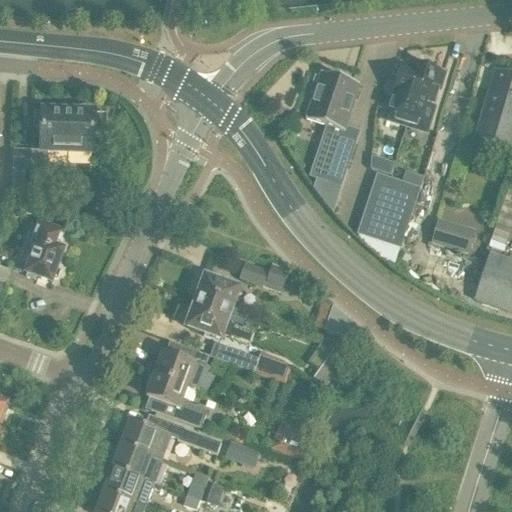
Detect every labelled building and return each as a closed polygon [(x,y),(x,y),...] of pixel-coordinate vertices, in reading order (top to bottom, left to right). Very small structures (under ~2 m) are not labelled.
[(405,126),(423,68),(412,65),(411,70),(401,67),(392,97),(393,98),(386,121),(405,126)] [(443,74),(423,68),(405,126),(425,133),(433,108),(438,93),(443,74)] [(475,138),(511,148),(511,76),(494,72),(475,138)] [(305,121),(326,128),(310,178),(341,188),(359,134),(345,129),(360,87),(321,74),(319,79),(315,78),(310,94),(314,95),(305,121)] [(13,152),(12,197),(24,201),(25,172),(30,172),(30,167),(46,168),(46,153),(93,154),(94,131),(106,131),(107,115),(94,115),(90,115),(90,112),(80,111),(80,114),(56,113),(56,110),(46,110),(46,113),(42,113),(34,113),(33,129),(42,130),(41,152),(13,152)] [(370,168),(392,175),(396,162),(374,156),(370,168)] [(377,177),(357,236),(399,250),(419,191),(377,177)] [(26,275),(51,284),(52,281),(57,281),(59,274),(56,270),(63,252),(58,250),(64,234),(39,225),(29,252),(33,254),(26,275)] [(472,240),(448,233),(444,248),(468,255),(472,240)] [(475,302),(511,314),(511,263),(490,256),(475,302)] [(239,281),(263,289),(268,274),(245,266),(239,281)] [(0,282),(5,285),(9,272),(0,269),(0,282)] [(272,271),(270,274),(267,284),(282,290),(287,276),(272,271)] [(199,292),(195,304),(239,319),(241,314),(232,310),(239,291),(236,290),(235,286),(228,284),(225,286),(204,278),(203,281),(200,282),(197,289),(199,292)] [(239,319),(195,304),(191,315),(188,315),(185,323),(187,326),(186,329),(221,342),(228,322),(237,325),(239,319)] [(324,333),(356,343),(360,330),(332,308),(324,333)] [(154,376),(187,388),(197,391),(200,383),(205,376),(210,370),(205,367),(208,358),(175,346),(171,357),(162,354),(159,363),(157,362),(154,363),(151,374),(152,376),(154,377),(154,376)] [(210,359),(253,374),(258,361),(215,346),(210,359)] [(258,361),(253,374),(285,386),(291,369),(283,363),(260,355),(258,361)] [(154,376),(154,377),(146,398),(154,401),(150,413),(200,431),(207,412),(182,403),(187,388),(154,376)] [(123,437),(120,447),(151,458),(154,449),(165,453),(170,438),(178,441),(179,441),(181,444),(216,457),(221,445),(185,432),(183,430),(182,430),(182,429),(156,420),(149,417),(144,429),(129,423),(126,423),(124,424),(120,434),(121,436),(123,437)] [(282,454),(301,461),(311,433),(288,425),(284,437),(288,438),(282,454)] [(230,430),(226,440),(243,447),(247,437),(230,430)] [(112,469),(111,471),(143,481),(151,458),(120,447),(117,456),(114,455),(112,456),(108,466),(109,468),(112,469)] [(98,489),(100,492),(145,508),(154,485),(143,481),(111,471),(109,470),(106,471),(103,480),(102,480),(98,489)] [(214,482),(207,501),(222,507),(229,488),(214,482)] [(190,488),(187,498),(200,503),(203,493),(190,488)] [(144,511),(145,508),(100,492),(97,494),(93,502),(95,503),(91,511),(144,511)] [(200,503),(187,498),(183,507),(196,511),(200,503)]
